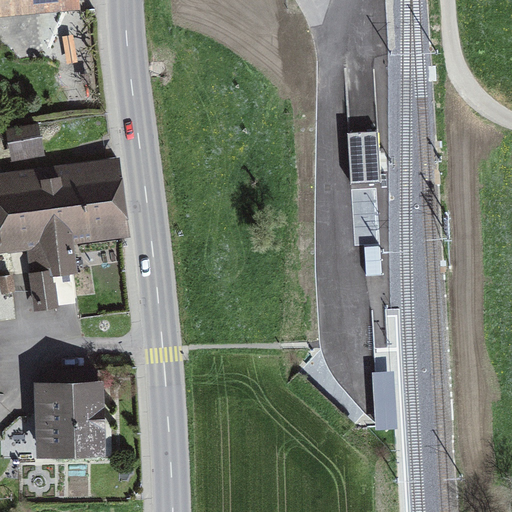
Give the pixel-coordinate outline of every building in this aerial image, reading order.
[(306,76),(306,116),(317,116),(317,76),(306,76)] [(11,129),(15,151),(40,146),(36,124),(11,129)] [(351,182),(380,181),(377,131),(348,132),(351,182)] [(0,249),(4,249),(3,241),(115,225),(108,170),(0,184),(0,249)] [(37,303),(55,300),(51,271),(76,267),(73,246),(30,252),(37,303)] [(380,246),(364,247),(364,248),(365,276),(381,275),(380,246)] [(2,277),(4,291),(11,290),(10,276),(2,277)] [(95,369),(48,371),(50,449),(100,447),(98,385),(96,385),(95,369)] [(395,371),(372,372),(375,430),(397,429),(395,371)] [(309,404),(319,393),(297,372),(286,384),(309,404)] [(319,393),(309,404),(343,436),(353,425),(319,393)] [(506,511),(506,498),(480,497),(479,511),(506,511)]
